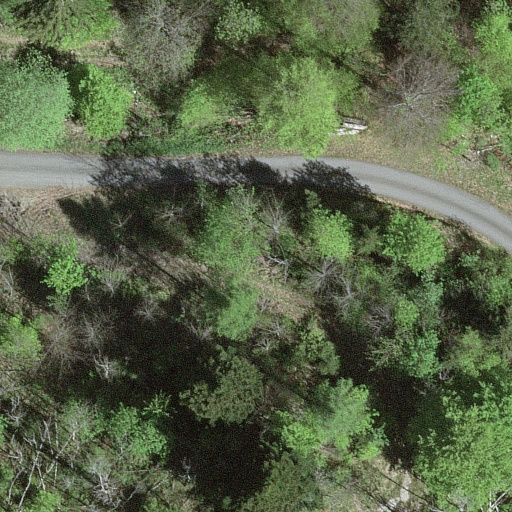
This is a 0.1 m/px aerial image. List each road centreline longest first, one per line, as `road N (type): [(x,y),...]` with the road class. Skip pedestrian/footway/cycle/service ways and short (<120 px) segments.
road 1 (track): [(511,232),(381,174),(78,177),(0,167)]
road 2 (track): [(485,0),(206,45),(0,29)]
